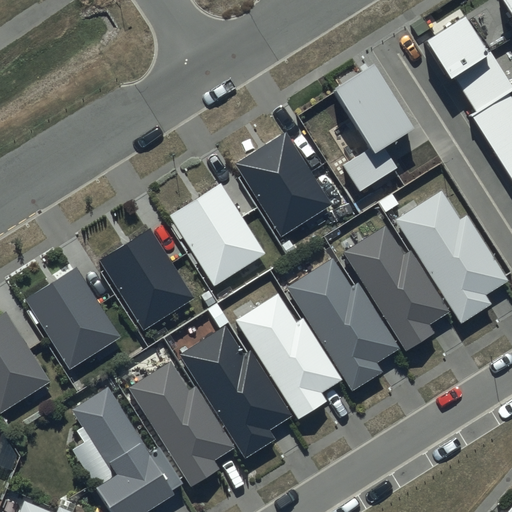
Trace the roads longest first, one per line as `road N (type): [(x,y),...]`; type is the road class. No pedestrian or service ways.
road 1 (residential): [(511,372),(291,511)]
road 2 (residential): [(0,202),(210,65)]
road 3 (residential): [(402,57),(511,232)]
road 4 (residential): [(210,65),(315,0)]
